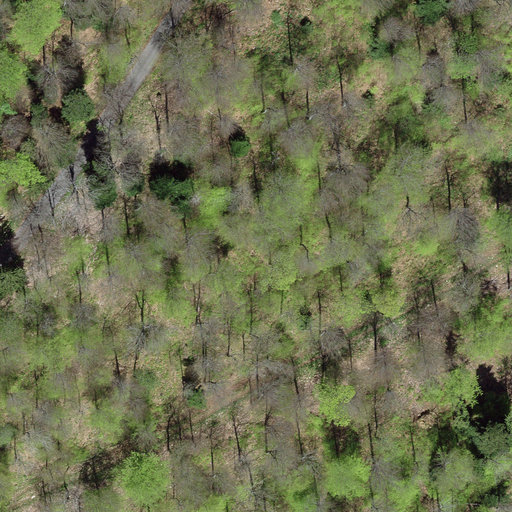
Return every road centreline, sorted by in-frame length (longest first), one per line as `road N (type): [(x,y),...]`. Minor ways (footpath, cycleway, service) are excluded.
road 1 (track): [(511,240),(238,397),(1,511)]
road 2 (unclassified): [(185,0),(114,111),(0,260)]
